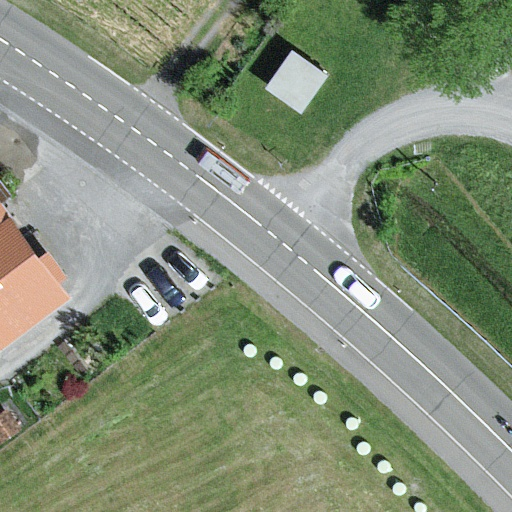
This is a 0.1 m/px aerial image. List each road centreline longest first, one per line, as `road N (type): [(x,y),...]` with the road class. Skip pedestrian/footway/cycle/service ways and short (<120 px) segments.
road 1 (primary): [(284,246),(142,136),(0,43)]
road 2 (primary): [(511,446),(284,246)]
road 3 (unclassified): [(511,126),(423,115),(378,135),(284,246)]
